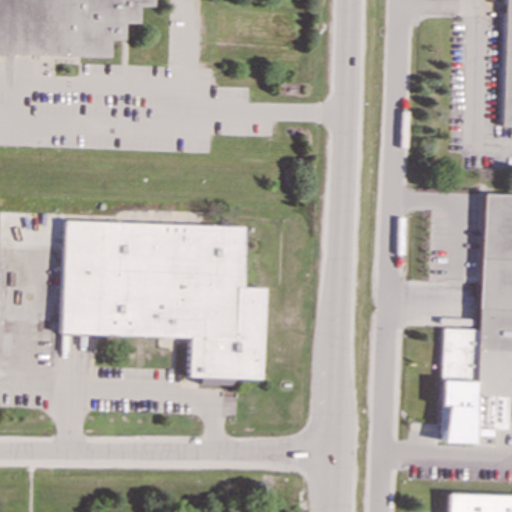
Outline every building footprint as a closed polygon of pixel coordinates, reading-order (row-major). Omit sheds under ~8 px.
[(0,0),(0,54),(105,57),(105,39),(119,40),(119,23),(134,23),(134,6),(148,6),(148,0),(0,0)] [(511,0),(502,0),(500,126),(511,126),(511,0)] [(511,194),(479,194),(476,329),(440,329),(438,423),(441,424),(440,442),(472,443),(472,435),(487,435),(488,429),(503,429),(505,397),(511,397),(511,194)] [(57,334),(186,337),(185,376),(198,376),(198,384),(230,385),(230,378),(258,379),(261,287),(240,287),(241,226),(60,221),(57,334)] [(439,327),(474,329),(475,320),(439,319),(439,327)] [(511,511),(511,494),(445,493),(444,511),(511,511)]
